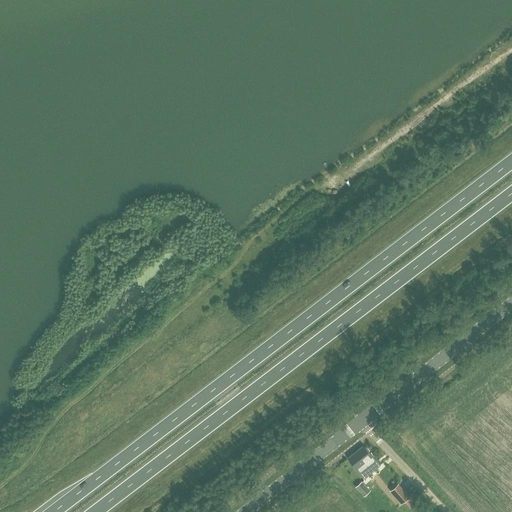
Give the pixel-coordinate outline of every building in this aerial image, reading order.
[(361,446),(348,457),(349,458),(360,473),(376,460),(373,456),(366,447),(365,446),(361,446)] [(378,478),(373,481),(382,495),(387,492),(378,478)] [(364,496),(371,490),(362,481),(356,486),(364,496)] [(409,496),(406,493),(399,484),(398,484),(391,491),(401,503),(404,501),(410,507),(419,499),(413,493),(409,496)] [(112,511),(122,511),(134,500),(125,491),(109,508),(112,511)] [(381,500),(389,511),(397,504),(389,494),(381,500)]
